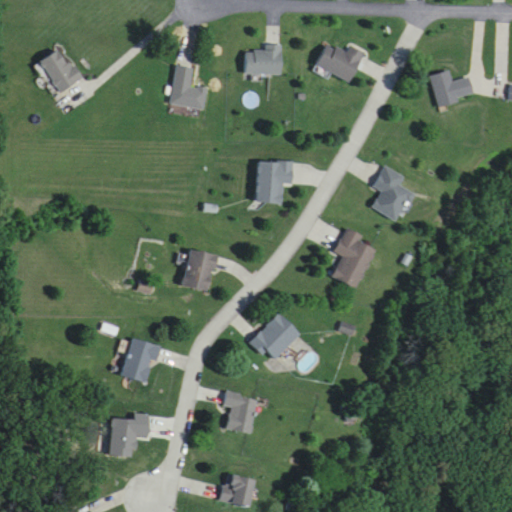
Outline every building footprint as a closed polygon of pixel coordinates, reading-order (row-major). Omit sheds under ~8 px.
[(282,75),(282,43),(266,43),(266,50),(246,50),(246,75),(282,75)] [(329,43),(317,65),(350,83),(366,53),(351,44),(347,53),(329,43)] [(39,62),(60,93),(83,78),(73,62),(69,65),(59,49),(39,62)] [(205,110),(208,88),(191,86),(194,67),(177,64),(171,105),(205,110)] [(440,107),(476,97),(470,77),(454,82),(451,70),(431,76),(440,107)] [(293,163),(259,161),(256,202),(282,204),(284,185),(292,186),(293,163)] [(372,209),(397,223),(413,193),(400,186),(405,177),(386,166),(373,189),(381,193),(372,209)] [(332,278),(357,290),(377,250),(361,242),(364,237),(347,228),(334,254),(342,257),(332,278)] [(182,286),(207,292),(217,256),(191,250),(182,286)] [(272,363),(300,335),(279,314),(251,342),(272,363)] [(121,375),(148,384),(159,347),(133,339),(121,375)] [(258,399),(226,393),(224,407),(231,408),(227,430),(251,435),(258,399)] [(254,481),(229,474),(222,500),(247,507),(254,481)]
